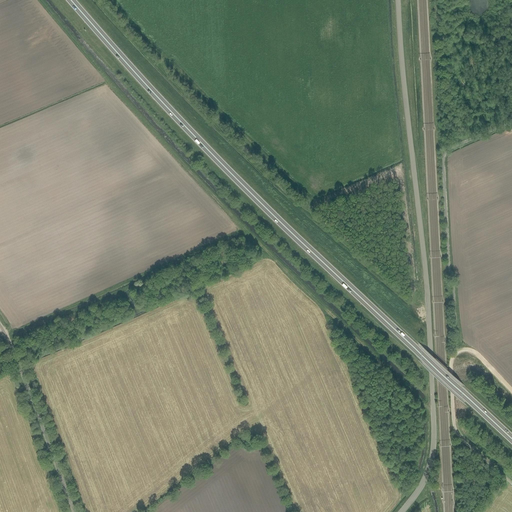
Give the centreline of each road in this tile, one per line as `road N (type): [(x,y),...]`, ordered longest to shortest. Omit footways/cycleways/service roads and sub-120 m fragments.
road 1 (trunk): [(511,439),(266,208),(71,0)]
road 2 (unclassified): [(400,511),(424,480),(433,444),(398,0)]
road 3 (unclassified): [(74,511),(0,325)]
